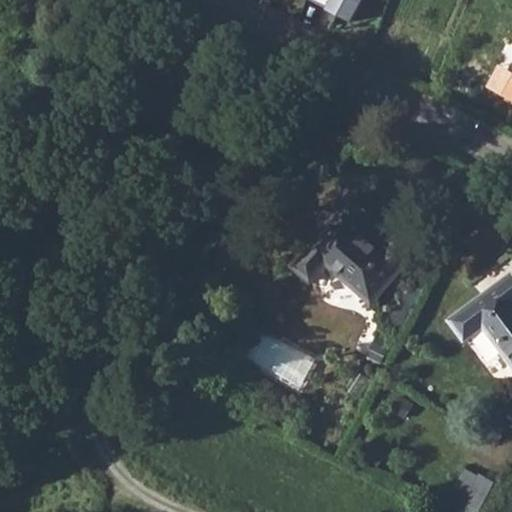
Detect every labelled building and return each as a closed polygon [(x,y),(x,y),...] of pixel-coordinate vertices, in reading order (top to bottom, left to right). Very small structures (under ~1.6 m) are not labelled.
[(30,0),(26,10),(44,19),(49,8),(32,0),(30,0)] [(306,0),(350,23),(362,0),(306,0)] [(326,263),(371,303),(414,254),(395,237),(383,250),(358,227),(369,215),(350,198),(293,265),(310,282),(326,263)] [(57,226),(82,238),(90,220),(80,215),(83,210),(68,203),(57,226)] [(484,324),(508,355),(511,360),(511,273),(451,319),(465,339),(484,324)] [(455,511),(495,511),(508,489),(478,473),(455,511)]
